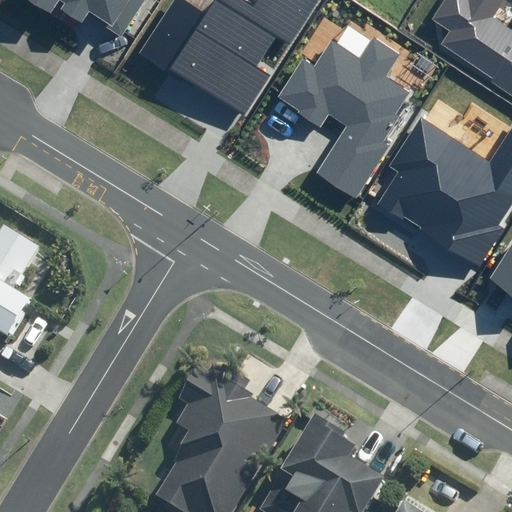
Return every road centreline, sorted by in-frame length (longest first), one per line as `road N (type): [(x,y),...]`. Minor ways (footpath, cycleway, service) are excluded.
road 1 (tertiary): [(511,416),(194,225)]
road 2 (residential): [(194,225),(23,511)]
road 3 (tertiary): [(194,225),(0,107)]
